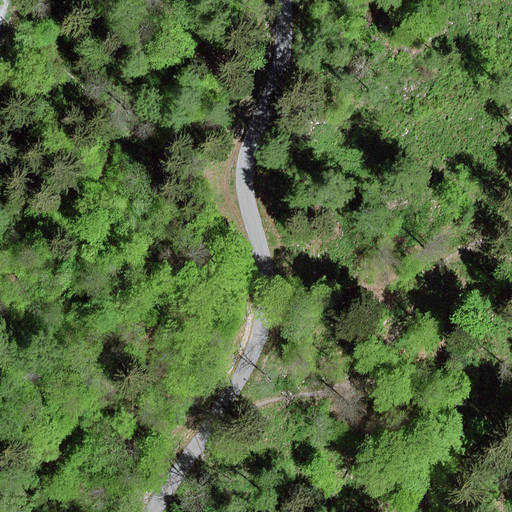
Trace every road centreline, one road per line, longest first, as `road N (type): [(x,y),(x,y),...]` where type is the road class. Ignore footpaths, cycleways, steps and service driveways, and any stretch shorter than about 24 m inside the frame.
road 1 (track): [(222,409),(263,325),(261,253),(242,170),(278,69),(281,0)]
road 2 (track): [(154,511),(222,409)]
